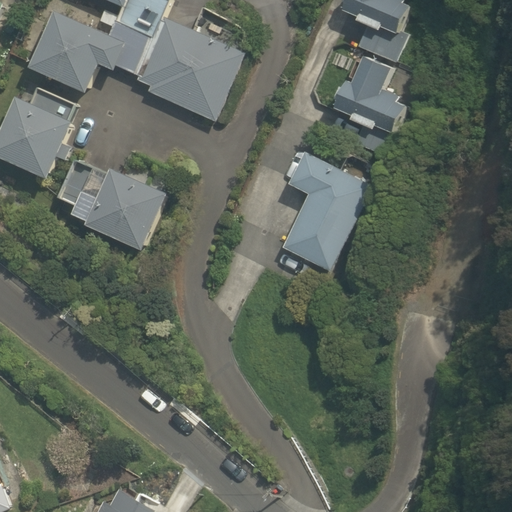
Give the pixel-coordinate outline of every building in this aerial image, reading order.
[(107,0),(134,14),(141,0),(107,0)] [(390,0),(357,0),(352,15),(374,24),(364,47),(396,60),(416,11),(390,0)] [(0,37),(12,11),(0,4),(0,37)] [(142,75),(159,38),(124,22),(117,37),(64,12),(37,71),(96,98),(109,69),(122,75),(126,68),(142,75)] [(159,38),(142,75),(156,82),(150,94),(221,127),(254,54),(180,20),(170,43),(159,38)] [(395,72),(375,63),(364,88),(351,82),(341,103),(363,113),(359,122),(395,138),(410,106),(385,94),(395,72)] [(89,108),(34,85),(2,159),(57,182),(89,108)] [(380,190),(318,157),(302,189),(319,198),(291,251),(336,274),(380,190)] [(82,166),(65,195),(86,207),(79,219),(149,258),(181,202),(121,167),(112,183),(82,166)] [(0,511),(9,511),(18,508),(0,467),(0,511)]
